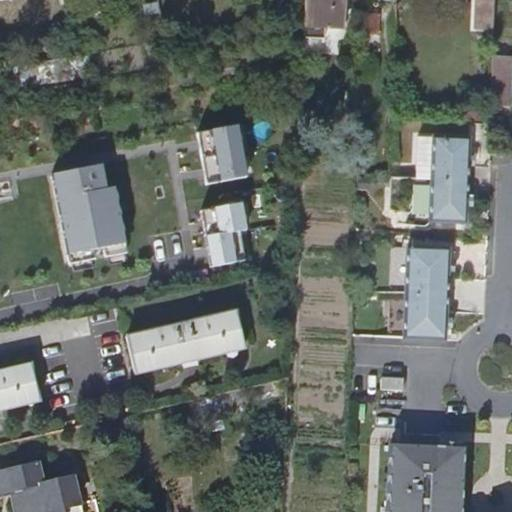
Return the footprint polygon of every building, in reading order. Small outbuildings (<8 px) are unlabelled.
[(24,0),(0,0),(0,13),(26,8),(24,0)] [(344,26),(345,0),(304,0),(304,25),(344,26)] [(158,2),(142,5),(145,16),(160,13),(158,2)] [(378,34),(379,13),(363,12),(362,33),(378,34)] [(33,23),(9,27),(11,40),(36,35),(33,23)] [(90,60),(88,53),(17,64),(20,87),(62,80),(60,70),(75,68),(74,63),(90,60)] [(511,105),(511,85),(511,53),(492,53),(491,79),(490,104),(511,105)] [(234,63),(219,65),(221,76),(236,74),(234,63)] [(74,124),(72,110),(6,122),(11,152),(19,151),(18,145),(23,144),(21,132),(35,129),(37,140),(51,138),(49,128),(74,124)] [(207,185),(249,176),(237,122),(196,130),(207,185)] [(465,180),(467,131),(430,130),(429,178),(465,180)] [(102,162),(52,172),(69,261),(128,250),(115,186),(107,187),(102,162)] [(464,223),(465,180),(429,178),(428,221),(464,223)] [(209,266),(250,261),(244,201),(202,205),(209,266)] [(447,295),(448,247),(406,246),(405,293),(447,295)] [(447,295),(405,293),(403,337),(446,339),(447,295)] [(135,374),(244,349),(235,311),(126,336),(135,374)] [(0,409),(39,400),(30,363),(0,370),(0,409)] [(401,395),(402,384),(379,383),(379,394),(401,395)] [(221,417),(206,421),(208,431),(223,427),(221,417)] [(457,511),(460,452),(387,449),(384,511),(457,511)] [(77,505),(71,475),(41,481),(37,461),(0,470),(0,492),(12,490),(17,511),(63,511),(63,509),(77,505)]
